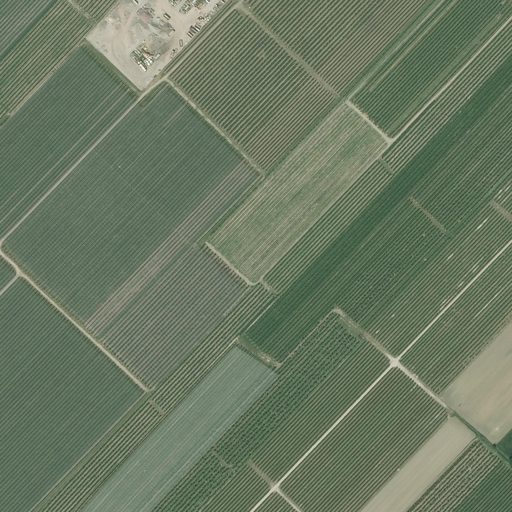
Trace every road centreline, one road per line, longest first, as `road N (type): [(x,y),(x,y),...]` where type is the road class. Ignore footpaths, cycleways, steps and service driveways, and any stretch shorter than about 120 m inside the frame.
road 1 (track): [(241,0),(0,243)]
road 2 (track): [(511,18),(388,142),(344,98)]
road 3 (track): [(18,272),(148,393)]
